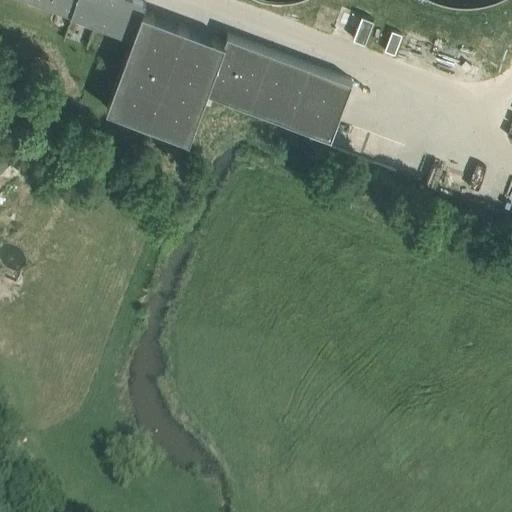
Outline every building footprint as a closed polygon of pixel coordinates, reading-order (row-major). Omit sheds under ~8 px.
[(28,0),(132,38),(146,3),(138,0),(28,0)] [(332,29),(364,41),(373,19),(341,6),(332,29)] [(335,97),(343,76),(298,59),(290,80),(335,97)] [(356,82),(346,78),(339,98),(349,101),(356,82)] [(36,160),(0,126),(0,150),(24,173),(36,160)] [(56,189),(55,172),(30,173),(31,190),(56,189)]
